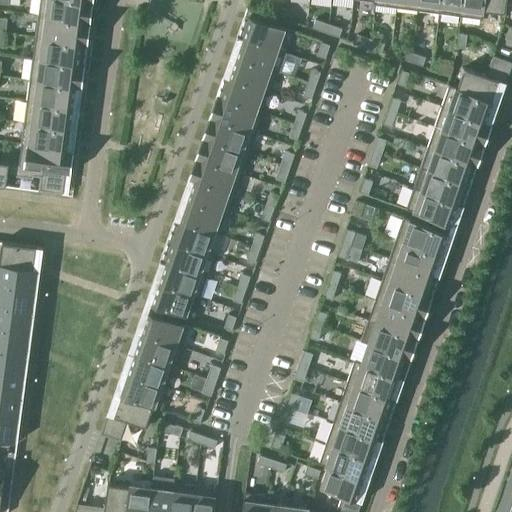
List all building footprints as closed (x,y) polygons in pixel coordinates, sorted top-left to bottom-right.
[(86,0),(39,0),(38,15),(85,22),(88,0),(86,0)] [(415,10),(418,10),(419,0),(397,0),(396,8),(415,10)] [(419,0),(418,10),(439,13),(440,0),(419,0)] [(440,0),(439,13),(460,16),(462,0),(440,0)] [(462,0),(460,16),(483,19),(484,10),(483,10),(484,0),(462,0)] [(484,0),(483,10),(484,10),(505,13),(506,0),(484,0)] [(270,13),(284,18),(287,9),(273,5),(270,13)] [(38,15),(35,37),(82,43),(86,43),(82,42),(85,22),(38,15)] [(246,15),(239,36),(243,37),(277,49),(285,28),(250,16),(246,15)] [(312,27),(326,32),(329,24),(315,19),(312,27)] [(511,25),(504,23),(496,48),(511,53),(511,25)] [(329,24),(326,32),(339,37),(342,28),(329,24)] [(456,47),(465,49),(467,34),(458,33),(456,47)] [(354,43),(367,48),(370,39),(357,35),(354,43)] [(242,38),(235,58),(270,70),(271,69),(277,49),(243,37),(239,36),(239,37),(242,38)] [(35,37),(32,58),(79,64),(83,65),(86,43),(82,43),(35,37)] [(370,39),(367,48),(381,52),(384,44),(370,39)] [(317,56),(325,58),(330,45),(321,42),(317,56)] [(396,56),(409,61),(412,52),(399,48),(396,56)] [(275,66),(296,72),(301,55),(280,49),(275,66)] [(412,52),(409,61),(415,63),(422,65),(425,57),(415,54),(412,52)] [(464,67),(457,88),(457,89),(493,101),(500,81),(506,83),(511,64),(511,61),(494,56),(493,55),(487,75),(464,67)] [(32,58),(29,80),(76,86),(79,65),(83,66),(83,65),(79,64),(32,58)] [(225,76),(225,77),(228,78),(263,90),(263,91),(270,93),(277,71),(271,69),(270,70),(235,58),(229,78),(225,76)] [(437,70),(450,75),(453,67),(440,62),(437,70)] [(312,69),(307,83),(316,85),(320,72),(312,69)] [(401,70),(397,84),(405,86),(410,73),(401,70)] [(225,77),(218,97),(221,99),(256,111),(257,110),(263,91),(263,90),(228,78),(225,77)] [(29,80),(27,101),(73,107),(76,86),(29,80)] [(316,85),(307,83),(303,96),(311,99),(316,85)] [(449,85),(441,106),(486,122),(493,101),(457,89),(457,88),(449,85)] [(221,99),(214,119),(256,133),(263,112),(257,110),(256,111),(221,99),(218,97),(217,98),(221,99)] [(392,97),(388,110),(396,113),(400,100),(392,97)] [(27,101),(24,122),(71,129),(73,107),(27,101)] [(441,106),(434,127),(479,142),(486,122),(441,106)] [(298,110),(293,123),(302,126),(306,113),(298,110)] [(396,113),(388,110),(383,124),(391,127),(396,113)] [(214,119),(207,139),(249,154),(256,133),(214,119)] [(24,122),(21,144),(68,150),(71,129),(24,122)] [(302,126),(293,123),(289,137),(297,140),(302,126)] [(434,127),(427,147),(472,162),(476,164),(476,163),(472,162),(479,142),(434,127)] [(377,137),(372,151),(381,154),(385,140),(377,137)] [(207,139),(200,160),(242,174),(249,154),(207,139)] [(21,144),(18,164),(18,165),(65,171),(68,150),(21,144)] [(427,147),(420,167),(465,183),(469,184),(476,164),(472,162),(427,147)] [(285,151),(280,165),(289,168),(293,154),(285,151)] [(381,154),(372,151),(368,164),(376,167),(381,154)] [(200,160),(193,180),(235,195),(242,174),(200,160)] [(18,165),(18,164),(0,161),(0,185),(5,186),(6,186),(7,172),(14,173),(13,176),(33,178),(33,176),(40,177),(38,190),(38,191),(61,194),(62,194),(65,171),(18,165)] [(289,168),(280,165),(276,178),(284,181),(289,168)] [(415,182),(413,188),(415,189),(458,203),(462,205),(469,184),(465,183),(420,167),(415,182)] [(360,192),(368,195),(372,181),(364,178),(360,192)] [(193,180),(186,201),(221,213),(228,216),(235,195),(193,180)] [(415,189),(413,188),(406,209),(415,212),(450,224),(458,204),(461,205),(462,205),(458,203),(415,189)] [(270,192),(265,205),(273,208),(278,195),(270,192)] [(176,219),(175,220),(179,221),(190,225),(214,233),(217,225),(221,213),(186,201),(179,220),(176,219)] [(352,214),(360,217),(365,204),(356,201),(352,214)] [(273,208),(265,205),(261,218),(269,221),(273,208)] [(400,225),(396,238),(415,245),(440,254),(448,232),(426,225),(415,221),(403,217),(400,225)] [(174,225),(168,240),(172,241),(207,254),(214,233),(190,225),(179,221),(175,220),(174,225)] [(347,229),(342,242),(350,245),(361,249),(366,236),(355,232),(347,229)] [(256,233),(251,246),(259,249),(264,236),(256,233)] [(396,238),(389,259),(415,268),(433,274),(437,275),(437,274),(434,273),(440,254),(415,245),(396,238)] [(168,240),(161,261),(165,262),(200,274),(200,273),(207,254),(172,241),(168,240)] [(1,243),(0,252),(0,264),(34,269),(38,270),(38,269),(34,268),(36,248),(43,249),(43,248),(1,242),(1,243)] [(350,245),(342,242),(337,256),(346,259),(357,262),(361,249),(350,245)] [(259,249),(251,246),(246,259),(255,262),(259,249)] [(389,259),(382,279),(415,291),(426,295),(430,296),(437,275),(433,274),(415,268),(389,259)] [(165,263),(158,282),(200,297),(207,275),(200,273),(200,274),(165,262),(161,261),(165,263)] [(0,264),(0,286),(31,291),(35,291),(38,270),(34,269),(0,264)] [(332,270),(328,283),(336,286),(341,273),(332,270)] [(242,273),(237,287),(245,290),(250,276),(242,273)] [(382,279),(375,299),(415,313),(419,315),(426,295),(430,296),(426,295),(415,291),(382,279)] [(200,297),(158,282),(151,304),(192,318),(200,297)] [(336,286),(328,283),(323,297),(332,300),(336,286)] [(0,286),(0,308),(28,312),(32,312),(35,291),(31,291),(0,286)] [(245,290),(237,287),(232,300),(241,303),(245,290)] [(375,299),(368,320),(412,335),(415,327),(419,315),(415,313),(375,299)] [(0,308),(0,330),(25,333),(29,334),(32,312),(28,312),(0,308)] [(318,311),(314,324),(322,327),(327,314),(318,311)] [(148,312),(141,333),(175,345),(176,344),(183,325),(184,325),(184,324),(148,312)] [(223,327),(231,330),(236,317),(228,314),(223,327)] [(360,341),(367,344),(367,343),(405,356),(412,335),(368,320),(360,341)] [(322,327),(314,324),(309,338),(317,340),(322,327)] [(0,330),(0,351),(22,355),(26,355),(29,334),(25,333),(0,330)] [(141,333),(134,353),(169,365),(168,366),(175,368),(183,346),(176,344),(175,345),(141,333)] [(215,351),(223,354),(228,340),(220,337),(215,351)] [(367,344),(361,362),(360,363),(398,376),(405,356),(367,343),(367,344)] [(0,351),(0,373),(19,376),(23,377),(26,355),(22,355),(0,351)] [(303,351),(299,365),(307,367),(312,354),(303,351)] [(134,353),(127,374),(161,386),(162,385),(168,366),(169,365),(134,353)] [(354,360),(347,381),(391,397),(395,398),(395,397),(391,396),(398,376),(360,363),(361,362),(354,360)] [(211,365),(207,378),(215,381),(220,368),(211,365)] [(307,367),(299,365),(294,378),(302,381),(307,367)] [(0,373),(0,395),(17,398),(20,398),(23,377),(19,376),(0,373)] [(127,374),(120,394),(153,406),(161,409),(169,387),(162,385),(161,386),(127,374)] [(215,381),(207,378),(202,392),(210,395),(215,381)] [(347,381),(340,402),(384,417),(388,418),(395,398),(391,397),(347,381)] [(290,392),(286,406),(294,409),(299,395),(290,392)] [(153,406),(120,394),(113,414),(107,412),(100,434),(118,440),(119,441),(126,420),(146,427),(153,406)] [(0,395),(0,417),(14,419),(18,419),(20,398),(17,398),(0,395)] [(340,402),(333,422),(377,437),(381,439),(388,418),(384,417),(340,402)] [(191,420),(200,423),(204,409),(196,406),(191,420)] [(294,409),(286,406),(281,419),(289,422),(294,409)] [(14,419),(0,417),(0,439),(17,442),(17,441),(15,441),(18,419),(14,419)] [(162,421),(159,429),(172,434),(175,426),(162,421)] [(333,422),(325,442),(370,458),(377,438),(381,439),(377,437),(333,422)] [(187,439),(200,444),(203,435),(190,431),(187,439)] [(272,446),(280,449),(285,436),(276,433),(272,446)] [(203,435),(200,444),(214,448),(217,440),(203,435)] [(318,464),(326,467),(327,466),(363,478),(370,458),(325,442),(318,464)] [(148,447),(146,461),(154,462),(156,448),(148,447)] [(5,468),(0,504),(0,511),(7,511),(16,453),(6,451),(4,468),(5,468)] [(257,463),(270,468),(273,459),(259,455),(257,463)] [(273,459),(270,468),(283,472),(286,464),(273,459)] [(304,474),(317,478),(320,470),(306,465),(304,474)] [(327,466),(326,467),(319,487),(342,495),(336,511),(342,511),(357,511),(362,500),(356,498),(363,478),(327,466)] [(126,511),(129,486),(107,483),(104,507),(77,503),(76,503),(72,511),(126,511)] [(169,511),(191,511),(195,486),(173,483),(172,490),(169,511)] [(126,511),(147,511),(151,487),(129,484),(129,486),(126,511)] [(195,486),(191,511),(214,511),(217,489),(216,489),(195,486)] [(147,511),(169,511),(172,490),(151,487),(147,511)] [(241,511),(264,511),(266,502),(267,495),(245,492),(244,492),(241,511)] [(264,511),(285,511),(287,505),(266,502),(264,511)]
